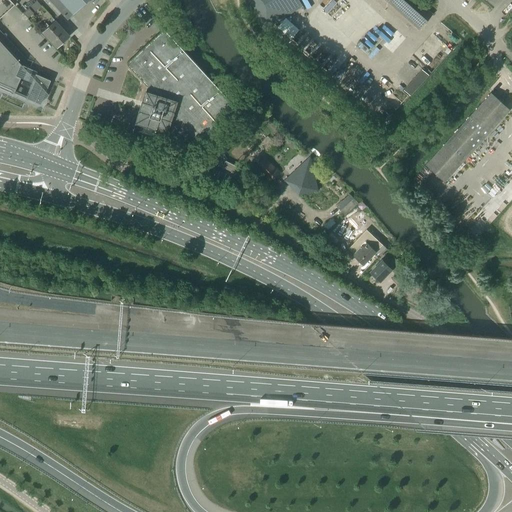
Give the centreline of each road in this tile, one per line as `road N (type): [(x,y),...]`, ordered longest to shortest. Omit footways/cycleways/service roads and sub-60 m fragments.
road 1 (primary): [(511,444),(357,309),(289,267),(51,165)]
road 2 (primary): [(41,195),(137,221),(272,279),(334,320),(494,460)]
road 3 (motorway): [(0,371),(388,400)]
road 4 (unclassified): [(402,308),(283,238),(118,166),(63,131)]
road 5 (motorway): [(305,353),(134,315),(0,297)]
road 6 (motorway): [(305,353),(0,329)]
road 7 (motorway): [(200,511),(180,474),(185,445),(200,424),(229,411),(388,400)]
road 8 (motorway): [(511,369),(305,353)]
road 9 (unclassified): [(63,131),(98,48),(137,0)]
road 10 (motorway): [(0,433),(128,511)]
road 11 (motorway): [(388,400),(511,410)]
